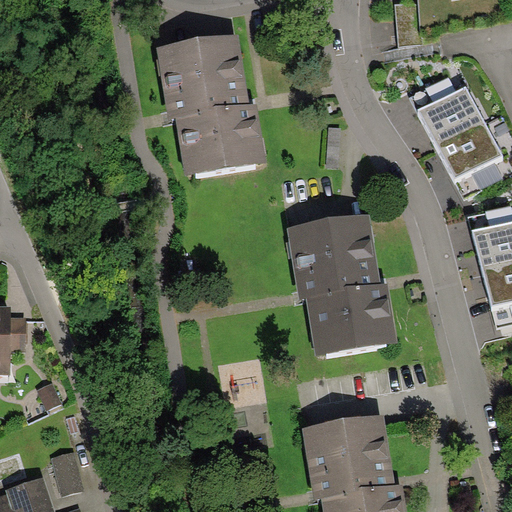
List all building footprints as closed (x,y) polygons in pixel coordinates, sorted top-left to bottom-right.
[(239,38),(157,51),(169,122),(176,121),(185,178),(267,165),(258,106),(251,107),(239,38)] [(435,146),(484,120),(459,72),(410,98),(435,146)] [(511,174),(484,120),(435,146),(464,202),(511,177),(511,174)] [(483,271),(511,264),(511,207),(470,218),(483,271)] [(370,219),(288,232),(299,303),(306,301),(315,359),(397,346),(388,287),(381,288),(370,219)] [(511,264),(483,271),(497,327),(511,323),(511,264)] [(11,309),(0,309),(0,376),(10,377),(10,353),(11,318),(11,309)] [(26,318),(11,318),(10,353),(26,353),(26,318)] [(62,405),(53,384),(37,391),(46,411),(62,405)] [(384,418),(302,432),(314,502),(321,501),(322,511),(406,511),(403,487),(395,488),(384,418)] [(61,498),(84,492),(75,453),(52,459),(61,498)] [(0,511),(54,511),(45,480),(6,492),(7,495),(0,497),(0,511)]
